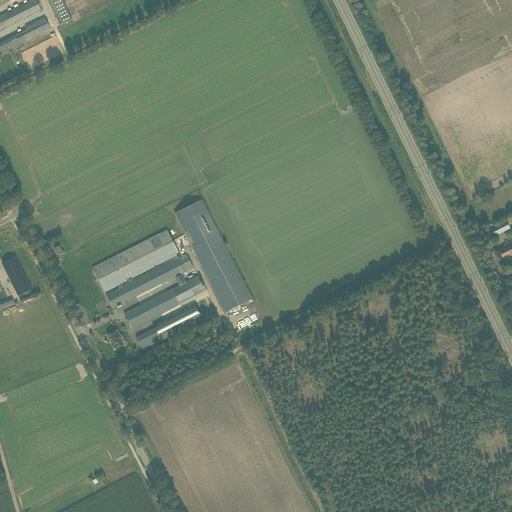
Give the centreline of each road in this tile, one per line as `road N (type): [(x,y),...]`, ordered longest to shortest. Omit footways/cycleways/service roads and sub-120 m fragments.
road 1 (tertiary): [(173,511),(19,213)]
road 2 (track): [(477,226),(368,0)]
road 3 (track): [(298,317),(113,412)]
